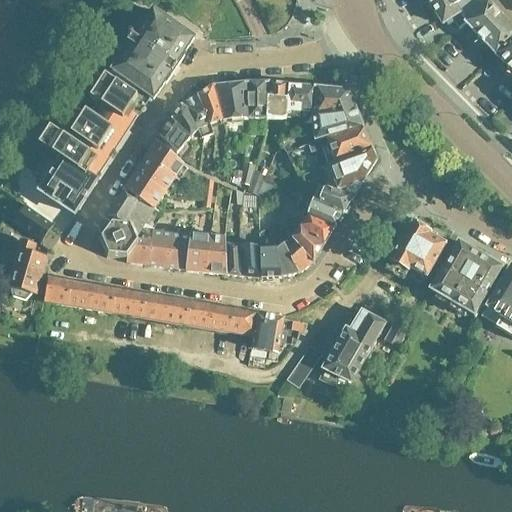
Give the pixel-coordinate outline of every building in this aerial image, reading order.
[(462,14),(453,0),(425,0),(442,26),(452,20),(458,30),(464,25),(465,24),(459,15),(462,14)] [(487,3),(484,0),(453,0),(462,14),(459,15),(465,24),(487,3)] [(511,40),(511,30),(487,3),(465,24),(464,25),(495,57),(511,40)] [(185,56),(184,55),(194,40),(192,38),(191,39),(155,14),(155,13),(152,11),(150,14),(151,15),(142,28),(140,26),(120,55),(123,57),(114,70),(112,72),(153,100),(164,84),(166,85),(185,56)] [(511,40),(495,57),(511,75),(511,40)] [(137,98),(105,77),(91,99),(97,103),(89,116),(85,113),(70,136),(75,138),(72,143),(50,128),(38,146),(60,160),(61,159),(95,182),(138,117),(129,111),(137,98)] [(267,84),(251,84),(247,85),(248,121),(266,121),(267,84)] [(286,119),(289,87),(267,84),(266,121),(280,121),(278,129),(283,130),(286,119)] [(248,121),(247,85),(213,88),(218,105),(222,122),(223,123),(248,121)] [(299,113),(305,88),(289,87),(286,119),(291,120),(292,114),(300,115),(299,113)] [(222,122),(218,105),(213,88),(198,97),(209,127),(222,122)] [(312,122),(315,89),(305,88),(299,113),(308,114),(307,121),(312,122)] [(355,111),(347,93),(315,89),(312,122),(313,129),(328,124),(326,120),(355,111)] [(200,140),(212,135),(209,127),(198,97),(181,106),(186,109),(197,132),(197,131),(200,140)] [(197,132),(186,109),(181,106),(171,121),(189,140),(190,142),(197,132)] [(362,128),(355,111),(326,120),(328,124),(313,129),(314,131),(309,132),(310,142),(314,141),(315,144),(362,128)] [(189,140),(171,121),(160,138),(164,142),(163,143),(170,150),(171,150),(176,155),(189,140)] [(372,150),(362,128),(315,144),(308,146),(311,153),(321,150),(328,168),(372,150)] [(184,166),(156,143),(145,159),(175,180),(184,166)] [(372,150),(328,168),(321,171),(329,190),(338,191),(340,192),(342,192),(362,184),(377,161),(372,150)] [(39,192),(74,215),(95,182),(61,159),(60,160),(39,192)] [(175,180),(145,159),(135,175),(164,195),(175,180)] [(249,186),(256,165),(243,163),(239,184),(249,186)] [(263,181),(264,177),(254,174),(249,191),(259,194),(263,181)] [(164,195),(135,175),(124,191),(154,211),(164,195)] [(212,191),(213,182),(206,181),(205,190),(212,191)] [(263,181),(259,194),(267,198),(273,187),(263,181)] [(300,196),(306,199),(314,202),(344,215),(354,198),(339,194),(340,192),(338,191),(329,190),(320,188),(304,188),(300,196)] [(211,200),(212,191),(205,190),(203,199),(211,200)] [(154,211),(124,191),(105,219),(109,222),(131,222),(140,242),(151,243),(153,234),(154,229),(146,224),(154,211)] [(210,209),(211,200),(203,199),(202,208),(210,209)] [(335,228),(344,215),(314,202),(306,199),(301,211),(301,212),(308,217),(310,218),(335,228)] [(19,203),(8,220),(40,242),(39,245),(50,252),(51,250),(63,232),(53,225),(19,203)] [(324,246),(335,228),(310,218),(301,229),(324,246)] [(151,243),(140,242),(131,222),(109,222),(97,239),(100,245),(101,244),(104,252),(103,253),(106,259),(126,261),(126,264),(148,267),(151,243)] [(426,279),(445,247),(445,246),(428,236),(428,235),(410,224),(383,270),(401,280),(408,269),(426,279)] [(324,246),(301,229),(292,240),(313,263),(324,246)] [(167,269),(171,237),(153,234),(151,243),(148,267),(167,269)] [(185,271),(189,239),(171,237),(167,269),(185,271)] [(206,275),(209,239),(190,237),(189,239),(185,271),(185,272),(206,275)] [(227,277),(225,247),(225,240),(209,239),(206,275),(227,277)] [(313,263),(292,240),(284,245),(291,261),(298,275),(313,263)] [(32,294),(36,295),(47,259),(33,255),(35,246),(20,241),(15,258),(13,267),(5,265),(0,283),(7,286),(7,288),(10,289),(13,298),(15,298),(25,301),(32,294)] [(479,306),(502,269),(457,242),(428,291),(472,318),(481,323),(484,319),(481,317),(485,310),(484,309),(479,306)] [(291,261),(284,245),(276,251),(281,279),(282,279),(298,275),(291,261)] [(242,278),(238,248),(225,247),(227,277),(242,278)] [(261,280),(260,252),(260,248),(246,248),(238,248),(242,278),(261,280)] [(276,251),(260,252),(261,280),(267,280),(281,279),(276,251)] [(511,267),(509,266),(508,269),(509,269),(487,307),(486,306),(484,309),(485,310),(501,319),(495,329),(503,333),(511,338),(511,267)] [(68,308),(72,284),(48,280),(44,304),(68,308)] [(91,311),(95,288),(72,284),(68,308),(91,311)] [(114,315),(118,291),(95,288),(91,311),(114,315)] [(137,319),(141,295),(118,291),(114,315),(133,318),(137,319)] [(160,323),(164,299),(141,295),(137,319),(160,323)] [(183,326),(187,303),(164,299),(160,323),(183,326)] [(206,330),(210,307),(187,303),(183,326),(206,330)] [(229,334),(233,311),(210,307),(206,330),(229,334)] [(253,338),(257,315),(233,311),(229,334),(253,338)] [(349,385),(371,345),(382,325),(360,313),(353,326),(348,323),(321,371),(323,372),(319,381),(341,394),(347,384),(349,385)] [(285,345),(287,334),(282,333),(284,319),(257,315),(253,338),(251,350),(278,354),(280,344),(285,345)] [(397,348),(406,332),(393,325),(384,341),(397,348)] [(298,390),(322,351),(311,343),(287,382),(298,390)] [(137,511),(138,501),(59,493),(56,511),(137,511)] [(379,501),(377,511),(456,511),(379,501)]
